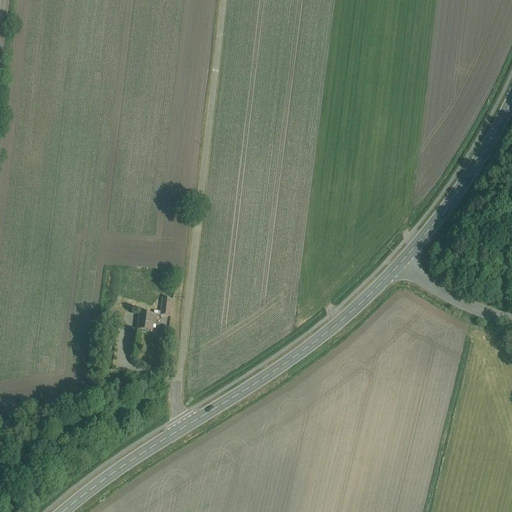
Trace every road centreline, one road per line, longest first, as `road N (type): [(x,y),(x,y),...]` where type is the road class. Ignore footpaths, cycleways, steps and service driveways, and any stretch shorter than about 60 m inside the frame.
road 1 (secondary): [(398,265),(308,347),(63,511)]
road 2 (secondary): [(511,100),(478,161),(398,265)]
road 3 (unclassified): [(511,320),(398,265)]
